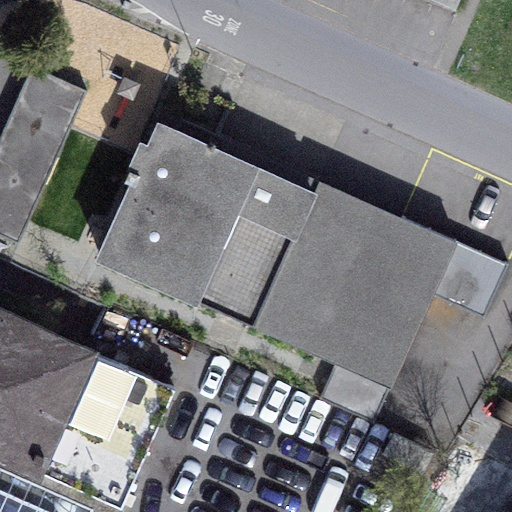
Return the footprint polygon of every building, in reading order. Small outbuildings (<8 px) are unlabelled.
[(0,235),(19,244),(87,91),(32,67),(0,138),(0,235)] [(177,131),(282,177),(285,171),(321,187),(317,196),(396,231),(403,216),(182,119),(177,131)] [(285,171),(282,177),(177,131),(160,123),(150,147),(142,143),(127,178),(134,181),(100,257),(338,362),(321,399),(375,423),(432,294),(485,318),(509,263),(403,216),(396,231),(317,196),(321,187),(285,171)] [(0,450),(122,505),(175,386),(92,349),(71,339),(53,331),(34,323),(0,307),(0,450)] [(118,511),(122,505),(0,450),(0,511),(118,511)]
